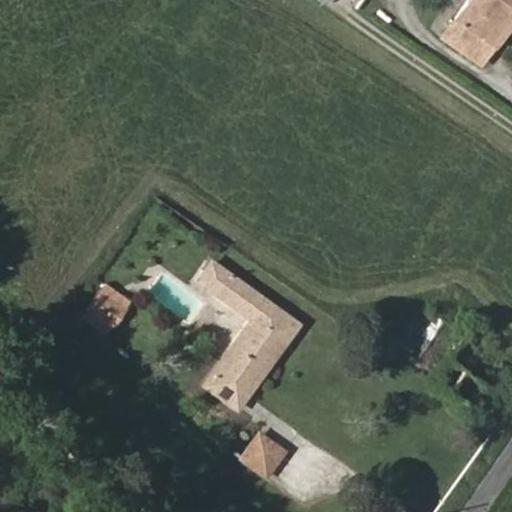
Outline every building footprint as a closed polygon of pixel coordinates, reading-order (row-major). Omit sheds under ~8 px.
[(511,75),(511,0),(510,0),(474,47),(511,75)] [(237,293),(249,275),(234,265),(222,283),(237,293)] [(232,387),(264,409),(322,325),(249,275),(237,293),(277,320),(232,387)] [(107,323),(132,339),(154,305),(129,289),(107,323)] [(496,426),(511,403),(511,364),(496,354),(460,400),(496,426)] [(312,450),(288,434),(271,459),(295,475),(312,450)]
